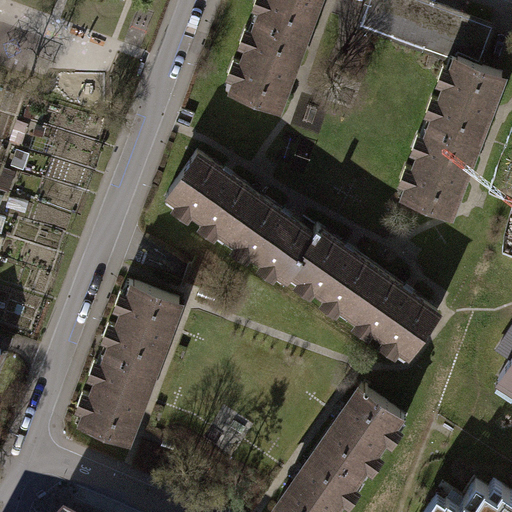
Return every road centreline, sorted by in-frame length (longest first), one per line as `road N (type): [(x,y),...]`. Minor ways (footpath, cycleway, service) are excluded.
road 1 (residential): [(28,450),(189,0)]
road 2 (residential): [(28,450),(177,511)]
